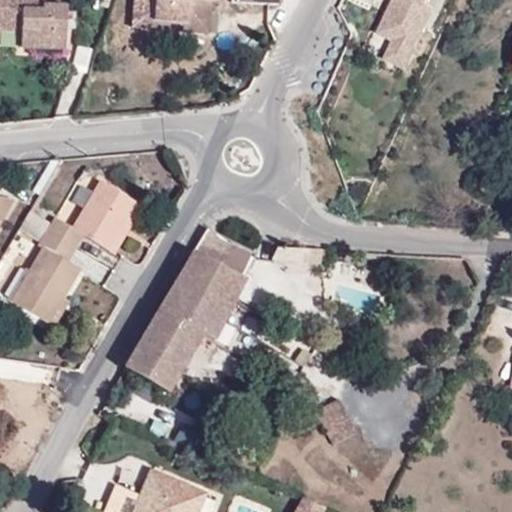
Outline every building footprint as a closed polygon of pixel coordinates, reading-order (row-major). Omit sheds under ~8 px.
[(0,0),(0,31),(19,32),(19,48),(42,50),(42,45),(64,45),(66,6),(44,5),(44,0),(0,0)] [(155,0),(154,22),(194,24),(195,6),(210,7),(210,0),(155,0)] [(404,0),(402,6),(397,4),(383,35),(398,42),(416,51),(435,9),(428,6),(431,0),(404,0)] [(153,29),(208,33),(210,7),(195,6),(194,24),(154,22),(153,29)] [(416,51),(398,42),(390,60),(408,69),(416,51)] [(108,251),(137,203),(100,182),(72,229),(54,218),(38,246),(43,249),(11,302),(48,324),(63,299),(80,270),(67,263),(84,236),(108,251)] [(143,207),(137,203),(108,251),(114,255),(143,207)] [(159,313),(125,370),(165,393),(199,334),(212,341),(243,280),(208,260),(222,237),(206,231),(159,313)] [(276,248),(271,260),(320,263),(321,249),(276,248)] [(63,299),(48,324),(53,328),(69,302),(63,299)] [(311,413),(325,439),(342,413),(335,401),(311,413)] [(342,413),(325,439),(330,448),(354,435),(342,413)] [(195,511),(203,495),(151,473),(141,497),(116,486),(113,493),(104,511),(195,511)] [(303,499),(302,500),(321,509),(322,508),(303,499)] [(319,511),(321,509),(302,500),(295,511),(319,511)]
